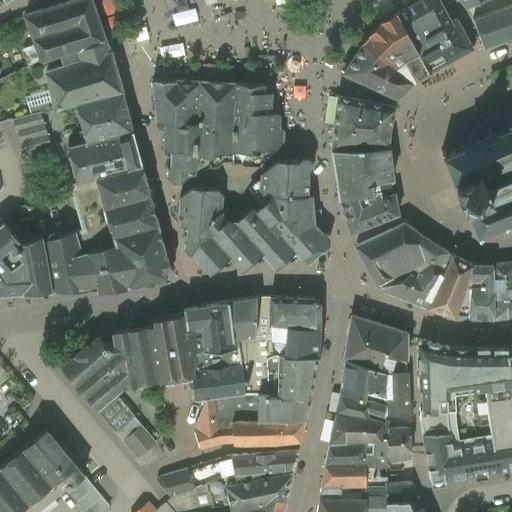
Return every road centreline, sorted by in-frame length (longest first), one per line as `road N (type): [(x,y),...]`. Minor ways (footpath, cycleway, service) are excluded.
road 1 (residential): [(0,328),(261,276),(313,274),(337,277),(416,315),(511,331)]
road 2 (residential): [(0,330),(136,489),(113,511)]
